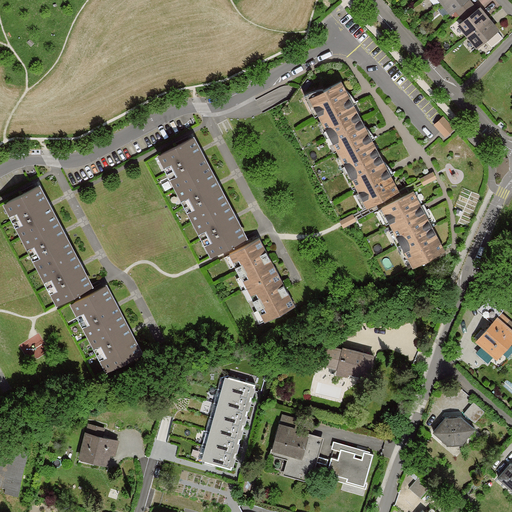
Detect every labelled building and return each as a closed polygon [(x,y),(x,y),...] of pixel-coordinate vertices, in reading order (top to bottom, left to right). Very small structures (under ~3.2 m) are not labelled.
[(445,0),(443,2),(452,13),(456,10),(468,0),(445,0)] [(478,9),(470,0),(468,0),(456,10),(460,16),(464,21),(478,9)] [(489,20),(479,8),(478,9),(464,21),(460,24),(469,36),(489,20)] [(494,27),(489,20),(469,36),(478,47),(487,40),(498,31),(494,27)] [(503,38),(498,31),(487,40),(492,47),(503,38)] [(307,94),(326,131),(359,114),(340,77),(307,94)] [(326,131),(345,169),(378,152),(359,114),(326,131)] [(445,117),(436,125),(446,136),(455,129),(445,117)] [(212,168),(194,134),(158,153),(175,187),(212,168)] [(345,169),(364,206),(398,189),(378,152),(345,169)] [(229,201),(212,168),(175,187),(193,220),(229,201)] [(8,200),(26,235),(62,216),(44,182),(8,200)] [(413,191),(382,208),(393,229),(390,231),(397,245),(432,227),(413,191)] [(247,234),(229,201),(193,220),(210,253),(247,234)] [(26,235),(43,268),(80,249),(62,216),(26,235)] [(432,227),(397,245),(405,260),(408,258),(413,266),(444,250),(432,227)] [(260,238),(230,253),(248,287),(277,272),(260,238)] [(98,282),(80,249),(43,268),(61,302),(98,282)] [(277,272),(248,287),(266,321),(295,305),(277,272)] [(74,303),(92,337),(128,317),(110,284),(74,303)] [(494,321),(497,318),(503,311),(489,298),(479,308),(494,321)] [(414,320),(410,309),(387,316),(390,328),(414,320)] [(146,353),(128,317),(92,337),(110,372),(146,353)] [(511,340),(511,331),(497,318),(494,321),(491,325),(494,327),(481,342),(497,357),(511,340)] [(356,334),(353,325),(338,330),(341,339),(356,334)] [(329,346),(326,348),(322,366),(338,370),(337,372),(348,375),(349,371),(369,376),(374,356),(343,348),(343,350),(329,346)] [(257,388),(226,379),(202,461),(233,471),(257,388)] [(474,402),(464,413),(476,423),(485,412),(474,402)] [(280,424),(296,429),(298,420),(283,415),(280,424)] [(446,418),(434,432),(448,443),(463,442),(474,429),(460,417),(446,418)] [(280,424),(271,454),(289,459),(285,474),(310,481),(315,465),(305,462),(309,447),(305,446),(308,437),(295,433),(296,429),(280,424)] [(117,438),(84,431),(78,456),(105,462),(108,453),(113,454),(117,438)] [(18,495),(28,451),(16,448),(13,458),(0,455),(0,483),(8,485),(6,492),(18,495)] [(362,459),(355,457),(356,453),(341,448),(338,459),(332,457),(327,473),(348,478),(347,481),(355,483),(355,484),(364,486),(366,482),(374,454),(370,453),(368,452),(368,453),(364,452),(362,459)] [(316,462),(321,463),(327,465),(328,459),(317,456),(316,462)] [(511,463),(511,464),(499,477),(511,489),(511,463)] [(409,488),(421,498),(430,486),(419,477),(409,488)]
